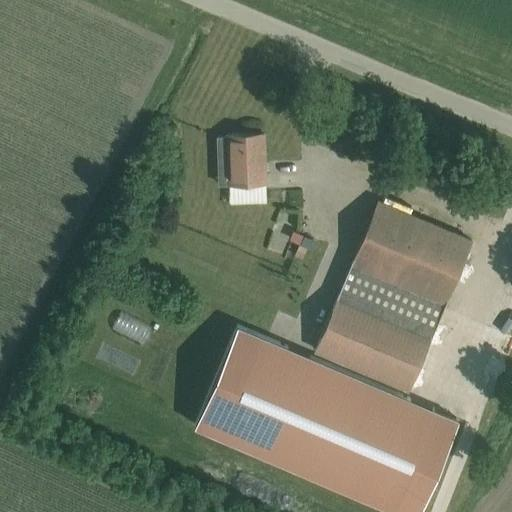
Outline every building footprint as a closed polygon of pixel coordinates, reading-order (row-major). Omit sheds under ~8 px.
[(263,132),(226,133),(228,182),(265,181),(263,132)] [(470,238),(378,199),(349,267),(442,306),(470,238)] [(292,249),(293,242),(306,243),(308,225),(278,222),(275,248),(292,249)] [(256,244),(272,248),(276,229),(261,225),(256,244)] [(428,339),(336,300),(315,349),(407,388),(428,339)] [(236,325),(194,424),(402,511),(418,511),(458,418),(236,325)]
